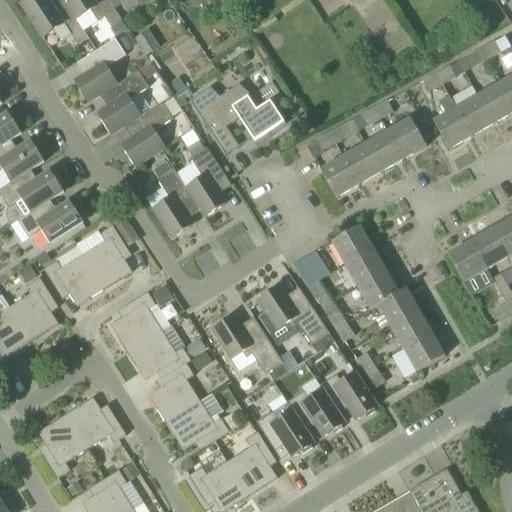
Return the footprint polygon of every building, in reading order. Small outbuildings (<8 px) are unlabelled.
[(65,2),(54,10),(47,0),(24,0),(23,1),(25,3),(21,6),(43,39),(57,30),(64,41),(71,37),(77,47),(89,39),(84,32),(77,21),(65,2)] [(105,18),(111,28),(122,21),(107,0),(63,0),(65,2),(77,21),(84,32),(98,23),(105,18)] [(122,0),(127,9),(145,0),(122,0)] [(235,8),(228,0),(209,0),(221,17),(235,8)] [(111,28),(110,29),(116,38),(128,31),(122,21),(111,28)] [(136,46),(129,35),(119,41),(126,52),(136,46)] [(88,105),(100,97),(119,85),(108,68),(126,56),(116,40),(77,65),(87,80),(76,87),(88,105)] [(495,42),(481,49),(487,60),(501,53),(495,42)] [(467,56),(468,58),(459,64),(464,74),(476,67),(476,66),(487,60),(481,49),(467,56)] [(450,67),(436,75),(443,86),(456,78),(450,67)] [(111,137),(124,129),(142,117),(131,100),(150,88),(139,72),(119,85),(100,97),(110,112),(100,119),(111,137)] [(429,93),(443,86),(436,75),(423,82),(423,83),(429,93)] [(511,77),(501,84),(511,103),(511,77)] [(179,78),(168,85),(176,96),(187,89),(179,78)] [(267,130),(269,134),(271,137),(298,120),(297,119),(286,126),(274,108),(284,101),(272,84),(252,97),(239,85),(220,98),(210,89),(190,102),(226,157),(241,147),(240,147),(239,148),(226,128),(239,120),(252,139),(250,140),(251,141),(267,130)] [(511,114),(511,103),(501,84),(478,97),(494,125),(511,114)] [(193,95),(188,88),(187,89),(176,96),(174,98),(181,108),(187,104),(185,101),(193,95)] [(494,125),(478,97),(456,110),(472,138),(494,125)] [(439,104),(445,116),(433,123),(449,151),(472,138),(456,110),(449,98),(439,104)] [(394,112),(388,103),(388,102),(374,109),(380,120),(394,112)] [(163,103),(142,117),(124,129),(130,138),(134,144),(124,151),(135,169),(167,148),(155,131),(174,119),(164,105),(163,103)] [(352,122),(358,132),(366,128),(380,120),(374,109),(360,117),(352,122)] [(21,135),(21,134),(19,132),(20,127),(14,118),(10,117),(8,114),(0,119),(0,148),(5,145),(12,141),(21,135)] [(420,116),(411,121),(423,142),(432,137),(420,116)] [(423,142),(411,121),(410,120),(388,133),(404,161),(426,148),(423,142)] [(329,135),(335,145),(358,132),(352,122),(329,135)] [(381,174),(404,161),(388,133),(365,146),(381,174)] [(324,154),(323,152),(335,145),(329,135),(307,147),(314,160),(324,154)] [(188,149),(187,150),(192,158),(205,149),(200,141),(188,149)] [(0,148),(0,173),(2,172),(10,184),(24,175),(24,176),(44,163),(42,160),(43,155),(37,146),(33,146),(31,142),(11,155),(5,145),(0,148)] [(381,174),(365,146),(343,159),(359,186),(381,174)] [(207,148),(205,149),(192,158),(190,159),(202,177),(186,188),(200,212),(205,219),(223,207),(216,197),(232,187),(207,148)] [(336,199),(359,186),(343,159),(320,172),(336,199)] [(166,163),(153,171),(158,180),(171,171),(166,163)] [(169,199),(152,210),(172,240),(190,229),(185,222),(200,212),(186,188),(174,170),(171,171),(158,180),(157,180),(169,199)] [(64,193),(62,190),(62,186),(57,177),(52,176),(50,173),(30,185),(24,176),(24,175),(10,184),(0,190),(0,195),(8,208),(6,218),(11,226),(17,223),(44,206),(64,193)] [(50,216),(44,206),(17,223),(29,240),(41,232),(49,245),(83,223),(81,220),(82,216),(76,207),(72,206),(70,203),(50,216)] [(122,213),(110,221),(114,227),(126,220),(122,213)] [(511,219),(494,230),(510,259),(511,257),(511,219)] [(113,228),(106,232),(100,236),(105,243),(83,256),(105,291),(132,273),(125,262),(122,257),(129,253),(124,245),(113,228)] [(345,266),(373,250),(360,228),(332,243),(345,266)] [(471,243),(487,272),(509,259),(510,259),(494,230),(471,243)] [(448,256),(465,284),(487,272),(471,243),(448,256)] [(386,272),(373,250),(345,266),(358,288),(386,272)] [(316,253),(293,266),(307,287),(318,281),(320,283),(330,276),(326,270),(316,253)] [(47,256),(37,262),(41,268),(51,262),(47,256)] [(60,296),(67,292),(77,308),(105,291),(83,256),(61,270),(57,263),(44,271),(60,296)] [(26,285),(38,278),(29,265),(18,272),(26,285)] [(511,301),(511,293),(507,286),(511,283),(511,268),(501,275),(492,280),(507,304),(511,301)] [(398,294),(386,272),(358,288),(371,311),(378,307),(378,306),(398,294)] [(10,309),(31,343),(59,326),(48,309),(56,305),(40,280),(26,288),(31,295),(10,309)] [(318,281),(307,287),(322,309),(333,302),(320,283),(318,281)] [(302,332),(311,346),(317,355),(335,343),(299,289),(288,296),(281,285),(275,289),(257,301),(278,331),(285,343),(302,332)] [(165,287),(152,296),(160,309),(173,301),(165,287)] [(406,290),(398,294),(378,306),(378,307),(391,329),(419,312),(406,290)] [(122,310),(127,316),(110,327),(128,354),(162,333),(149,311),(156,307),(148,294),(122,310)] [(333,302),(322,309),(336,330),(347,324),(333,302)] [(500,323),(511,316),(511,314),(507,305),(494,313),(500,323)] [(0,354),(3,360),(31,343),(10,309),(0,314),(0,354)] [(404,351),(432,335),(419,312),(391,329),(404,351)] [(274,382),(288,373),(254,319),(243,326),(236,314),(212,330),(239,373),(256,362),(265,376),(268,374),(274,382)] [(347,324),(336,330),(345,343),(355,336),(347,324)] [(161,372),(165,377),(186,364),(190,361),(183,350),(176,354),(162,333),(128,354),(145,382),(161,372)] [(445,357),(432,335),(404,351),(416,374),(445,357)] [(184,351),(190,361),(206,351),(200,341),(184,351)] [(198,372),(212,363),(206,354),(192,363),(198,372)] [(375,368),(366,354),(357,361),(365,374),(375,368)] [(149,397),(166,425),(200,403),(186,382),(194,377),(186,364),(165,377),(161,380),(165,387),(149,397)] [(383,380),(375,368),(365,374),(373,386),(383,380)] [(355,375),(342,384),(337,376),(320,387),(323,391),(335,410),(345,404),(356,422),(365,416),(367,419),(376,413),(374,410),(377,408),(355,375)] [(335,410),(323,391),(309,400),(304,392),(287,404),(302,427),(312,421),(324,438),(332,433),(334,435),(343,429),(341,427),(345,424),(335,410)] [(93,400),(66,417),(87,451),(88,451),(96,464),(97,463),(104,474),(114,467),(107,456),(108,455),(101,443),(109,437),(113,445),(126,437),(110,411),(104,416),(93,400)] [(229,433),(221,420),(213,425),(200,403),(166,425),(183,452),(199,442),(204,449),(229,433)] [(272,448),(281,441),(293,459),(301,453),(303,456),(312,450),(311,447),(314,445),(302,427),(287,404),(273,413),(257,424),(272,448)] [(233,414),(222,421),(229,433),(241,425),(233,414)] [(57,480),(70,472),(66,465),(87,451),(66,417),(38,434),(48,450),(41,455),(57,480)] [(250,449),(228,463),(250,497),(277,480),(267,464),(274,459),(258,434),(246,442),(250,449)] [(196,454),(183,462),(190,472),(202,465),(196,454)] [(205,503),(212,498),(220,511),(226,511),(250,497),(228,463),(211,474),(207,476),(202,469),(189,477),(205,503)] [(130,482),(140,476),(133,464),(120,473),(127,484),(130,482)] [(447,471),(409,492),(409,493),(410,493),(420,511),(477,511),(471,500),(466,503),(447,471)] [(86,511),(131,511),(134,511),(120,489),(127,485),(127,484),(120,473),(119,472),(94,487),(98,495),(82,505),(86,511)] [(78,482),(67,489),(72,497),(83,490),(78,482)] [(420,511),(410,493),(409,493),(409,494),(411,498),(385,511),(384,511),(383,509),(377,511),(420,511)]
